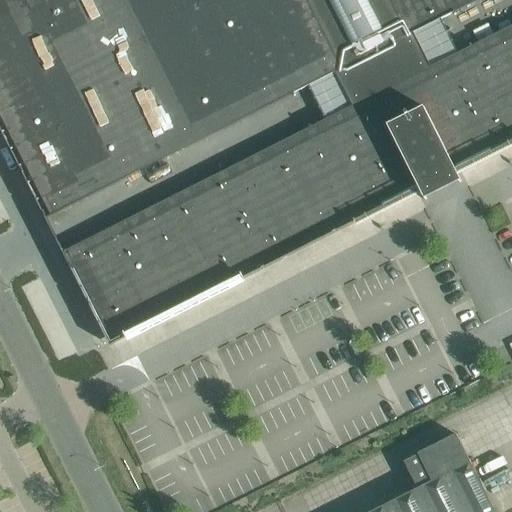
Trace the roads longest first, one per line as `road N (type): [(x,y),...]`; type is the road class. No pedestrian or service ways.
road 1 (unknown): [(282,511),(494,401)]
road 2 (unclassified): [(105,511),(0,304)]
